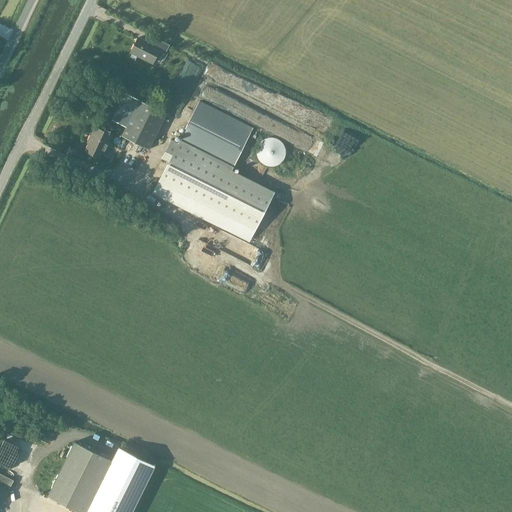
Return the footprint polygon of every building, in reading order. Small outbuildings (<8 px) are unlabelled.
[(160,49),(166,52),(170,44),(153,36),(150,43),(138,37),(131,50),(143,56),(143,58),(153,63),(160,49)] [(125,93),(112,119),(126,126),(121,136),(148,150),(166,114),(139,100),(125,93)] [(159,179),(154,191),(250,240),(256,228),(273,194),(239,177),(231,173),(253,129),(253,128),(199,101),(178,143),(171,139),(162,157),(169,161),(159,179)] [(109,144),(107,143),(111,135),(95,127),(87,143),(89,144),(86,151),(99,158),(101,153),(104,155),(109,144)] [(285,157),(285,155),(286,152),(285,150),(285,147),(284,145),(282,143),(281,141),(279,140),(276,139),(274,138),(272,138),(269,138),(267,138),(265,139),(262,141),(261,142),(259,144),(258,146),(257,149),(257,151),(257,154),(257,156),(258,158),(259,160),(261,162),(262,164),(265,165),(267,166),(269,167),(272,167),(274,166),(276,166),(279,165),(281,163),(282,161),(284,159),(285,157)] [(47,428),(41,439),(49,442),(54,432),(47,428)] [(75,441),(48,496),(80,511),(85,511),(111,459),(75,441)] [(119,448),(87,511),(131,511),(155,465),(119,448)] [(8,492),(14,481),(0,473),(0,508),(8,492)]
